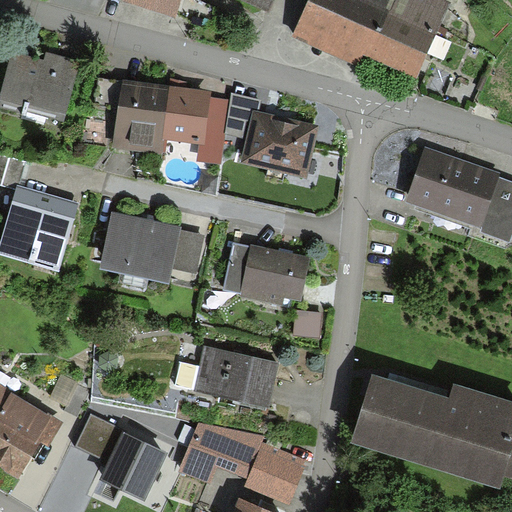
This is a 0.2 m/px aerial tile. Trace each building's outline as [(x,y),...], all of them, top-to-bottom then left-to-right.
[(128,0),(128,3),(177,19),(182,0),(128,0)] [(237,0),(268,14),(274,0),(237,0)] [(310,0),(293,39),(359,68),(364,57),(387,67),(417,80),(450,6),(437,0),(310,0)] [(446,55),(453,41),(439,33),(431,47),(446,55)] [(63,119),(76,65),(45,58),(43,69),(12,61),(2,104),(63,119)] [(121,87),(112,150),(161,157),(163,141),(168,94),(121,87)] [(168,94),(163,141),(200,145),(198,161),(221,164),(228,101),(210,99),(211,92),(169,87),(168,94)] [(251,117),(259,118),(263,101),(231,95),(227,135),(246,140),(251,117)] [(246,140),(241,168),(308,180),(318,130),(259,118),(251,117),(246,140)] [(502,176),(427,148),(415,181),(405,209),(507,247),(511,233),(511,185),(500,181),(502,176)] [(26,164),(0,155),(0,187),(17,192),(19,187),(26,164)] [(0,246),(0,255),(58,273),(79,206),(19,187),(17,192),(0,246)] [(195,274),(203,239),(115,219),(103,272),(168,287),(172,269),(195,274)] [(301,305),(310,261),(233,245),(223,293),(241,296),(240,300),(283,309),(284,302),(301,305)] [(323,315),(297,313),(295,336),(321,338),(323,315)] [(277,366),(205,349),(195,393),(267,410),(277,366)] [(109,353),(100,358),(100,369),(109,374),(118,369),(118,358),(109,353)] [(90,390),(61,377),(50,401),(66,408),(64,413),(76,418),(90,390)] [(450,404),(381,384),(364,442),(511,486),(511,511),(511,410),(453,393),(450,404)] [(63,424),(0,385),(0,469),(16,480),(38,444),(48,449),(63,424)] [(124,431),(92,417),(77,447),(110,463),(122,434),(124,431)] [(262,445),(265,438),(199,425),(179,472),(210,485),(216,469),(247,482),(245,487),(289,505),(306,463),(262,445)] [(169,455),(122,434),(110,463),(109,465),(100,484),(145,505),(169,455)] [(268,511),(243,501),(238,511),(268,511)]
